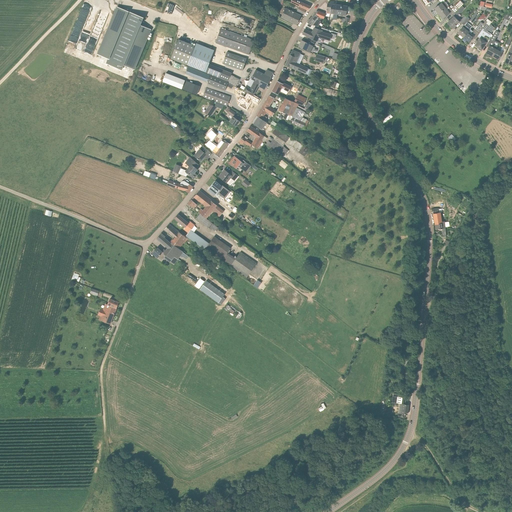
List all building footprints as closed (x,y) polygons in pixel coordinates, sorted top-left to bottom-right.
[(299,7),(306,10),(306,9),(308,10),(310,6),(295,0),(292,0),(291,3),(299,6),(299,7)] [(439,13),(448,6),(444,0),(443,0),(438,0),(440,3),(435,8),(437,11),(436,11),(438,13),(439,13)] [(331,6),(330,13),(329,19),(332,19),(333,16),(336,17),(337,14),(335,14),(337,5),(327,4),(327,6),(331,6)] [(450,13),(452,15),(456,11),(456,12),(462,6),(459,4),(452,11),(448,6),(439,13),(439,14),(440,16),(441,16),(443,18),(449,13),(449,14),(450,13)] [(346,15),(347,6),(337,5),(335,14),(337,14),(346,15)] [(457,15),(464,8),(462,6),(456,12),(456,11),(452,15),(454,16),(447,23),(452,28),(460,21),(462,23),(467,18),(466,18),(464,16),(461,20),(457,15)] [(116,8),(96,55),(106,59),(104,64),(119,70),(121,66),(132,70),(149,30),(139,25),(142,19),(116,8)] [(285,9),(281,18),(296,25),(301,16),(285,9)] [(308,23),(311,25),(312,25),(313,25),(318,27),(319,22),(320,22),(322,19),(324,19),(324,18),(316,15),(319,11),(318,11),(317,11),(308,23)] [(463,38),(470,30),(464,25),(470,19),(468,17),(466,18),(467,18),(462,23),(462,24),(461,24),(463,26),(457,33),(458,33),(463,38)] [(486,24),(487,22),(486,21),(485,21),(483,24),(481,22),(475,30),(473,32),(470,29),(470,30),(463,38),(469,42),(474,36),(476,38),(479,34),(486,24)] [(486,24),(479,34),(477,37),(480,38),(475,46),(481,50),(490,39),(489,38),(492,34),(485,30),(486,29),(491,33),(495,28),(490,24),(489,26),(486,24)] [(330,40),(331,34),(321,32),(322,30),(314,28),(312,33),(305,29),(302,34),(310,37),(309,38),(317,41),(319,37),(330,40)] [(221,29),(215,43),(249,55),(254,40),(221,29)] [(492,56),(496,49),(497,46),(493,44),(499,33),(495,30),(488,41),(490,42),(485,53),(486,53),(492,56)] [(211,65),(209,64),(208,64),(214,50),(196,43),(195,46),(178,40),(171,58),(187,65),(197,69),(197,68),(206,72),(205,72),(208,74),(211,65)] [(315,43),(307,40),(306,43),(301,40),(298,47),(310,52),(315,43)] [(499,60),(502,53),(501,52),(496,49),(492,56),(498,60),(499,60)] [(287,60),(295,64),(300,53),(292,50),(290,55),(287,60)] [(227,52),(223,64),(242,71),(246,59),(227,52)] [(323,63),(325,57),(320,55),(316,54),(315,60),(323,63)] [(302,67),(295,64),(287,60),(285,65),(306,74),(308,68),(302,66),(302,67)] [(210,75),(228,83),(236,87),(239,80),(230,75),(231,73),(211,65),(208,74),(207,74),(209,75),(210,75)] [(209,75),(207,74),(188,67),(186,72),(207,80),(207,81),(208,84),(225,91),(228,83),(210,75),(209,75)] [(271,78),(273,73),(267,70),(264,74),(256,70),(253,75),(251,74),(249,77),(250,78),(259,82),(258,86),(265,89),(271,78)] [(166,71),(163,80),(182,87),(185,78),(166,71)] [(187,78),(183,89),(197,95),(198,90),(189,87),(192,80),(187,78)] [(252,96),(258,86),(259,82),(250,78),(243,91),(246,92),(246,93),(252,96)] [(283,84),(282,83),(277,81),(272,92),(278,95),(281,88),(289,92),(291,87),(284,83),(283,84)] [(202,97),(227,107),(230,97),(206,88),(202,97)] [(336,98),(337,95),(338,92),(323,88),(321,92),(335,98),(336,98)] [(251,100),(257,104),(259,100),(252,96),(246,93),(244,96),(247,98),(241,106),(245,109),(251,100)] [(257,116),(265,120),(267,117),(264,116),(266,113),(269,114),(268,114),(272,117),(276,110),(269,106),(274,98),(269,95),(261,108),(259,111),(257,116)] [(291,120),(293,117),(298,106),(299,104),(286,98),(279,111),(288,115),(287,118),(286,120),(290,122),(291,120)] [(303,106),(304,102),(296,98),(294,102),(303,106)] [(204,113),(207,115),(210,117),(214,111),(208,107),(204,113)] [(236,126),(240,121),(233,116),(229,121),(236,126)] [(265,121),(265,120),(257,116),(253,123),(262,130),(267,122),(265,121)] [(293,117),(291,120),(290,122),(290,123),(303,129),(305,125),(307,120),(302,117),(301,120),(293,117)] [(267,145),(266,144),(264,143),(261,140),(263,136),(250,126),(247,131),(256,137),(252,143),(246,139),(243,137),(239,142),(242,145),(244,142),(256,151),(258,148),(262,151),(264,148),(265,149),(267,145)] [(212,138),(217,133),(212,129),(207,135),(212,138)] [(283,146),(283,147),(274,139),(271,143),(268,141),(266,144),(267,145),(283,158),(289,151),(283,146)] [(228,144),(224,141),(224,142),(221,140),(216,149),(208,142),(204,146),(219,156),(224,150),(228,144)] [(304,156),(309,149),(303,145),(298,152),(304,156)] [(212,154),(204,146),(202,149),(201,148),(194,155),(201,162),(205,157),(206,158),(208,156),(209,157),(212,154)] [(235,157),(230,163),(236,169),(239,165),(242,167),(240,169),(245,172),(250,166),(246,162),(243,165),(241,163),(242,162),(235,157)] [(196,171),(195,170),(197,169),(195,168),(198,165),(192,158),(186,164),(189,167),(186,170),(181,168),(181,167),(176,164),(173,171),(186,177),(188,174),(194,179),(197,175),(195,173),(196,171)] [(282,159),(279,163),(285,168),(288,164),(282,159)] [(229,173),(224,170),(219,176),(230,185),(234,180),(235,180),(239,175),(232,170),(229,173)] [(216,195),(222,187),(215,181),(208,190),(216,195)] [(193,187),(186,182),(183,185),(180,184),(179,184),(177,188),(178,189),(184,190),(185,190),(189,193),(193,187)] [(199,191),(194,197),(206,206),(203,210),(200,214),(204,217),(206,219),(213,209),(221,215),(224,211),(221,209),(216,205),(210,201),(199,191)] [(191,200),(187,204),(193,208),(196,205),(191,200)] [(439,213),(438,209),(433,210),(435,224),(441,223),(442,227),(443,227),(443,228),(445,228),(444,221),(441,222),(440,213),(439,213)] [(178,214),(174,218),(185,227),(184,229),(188,232),(194,225),(190,221),(188,223),(178,214)] [(442,227),(441,223),(435,224),(436,230),(441,229),(442,236),(442,237),(446,236),(445,228),(443,228),(443,227),(442,227)] [(169,224),(165,229),(175,238),(172,243),(179,249),(187,238),(186,237),(185,237),(185,236),(184,235),(169,224)] [(187,234),(186,236),(205,250),(206,250),(206,249),(222,261),(246,278),(256,264),(240,252),(235,259),(227,253),(231,249),(214,237),(209,244),(191,230),(190,231),(187,234)] [(164,250),(162,252),(169,258),(171,260),(174,256),(177,259),(179,256),(180,256),(183,251),(179,249),(172,243),(171,244),(164,238),(165,237),(163,235),(161,233),(156,238),(167,248),(166,251),(164,250)] [(157,248),(152,253),(158,258),(158,257),(162,260),(164,258),(167,260),(169,258),(162,252),(160,250),(157,248)] [(79,281),(81,274),(74,272),(72,280),(79,281)] [(200,278),(195,286),(199,289),(204,282),(200,278)] [(205,283),(201,288),(200,289),(219,303),(221,304),(225,299),(223,297),(225,295),(206,281),(205,283)] [(103,316),(101,321),(110,324),(119,302),(110,299),(105,311),(102,310),(100,315),(103,316)] [(407,415),(408,405),(400,404),(399,414),(407,415)]
